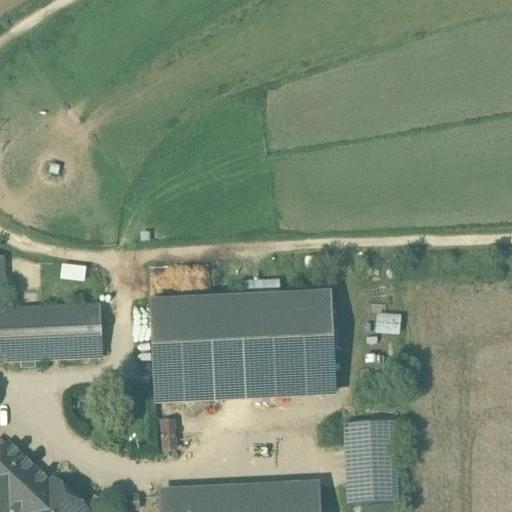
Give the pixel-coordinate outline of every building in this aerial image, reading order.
[(0,362),(101,358),(99,311),(2,316),(0,261),(0,260),(0,362)] [(62,282),(87,283),(87,268),(63,267),(62,282)] [(329,298),(148,308),(153,397),(334,387),(329,298)] [(356,345),(375,339),(368,317),(349,322),(356,345)] [(393,426),(344,428),(346,508),(395,506),(393,426)] [(0,455),(0,511),(87,511),(89,508),(79,500),(73,501),(55,484),(51,488),(8,448),(0,455)] [(319,511),(319,489),(159,496),(159,511),(319,511)] [(137,500),(117,500),(117,511),(130,511),(137,511),(137,500)]
